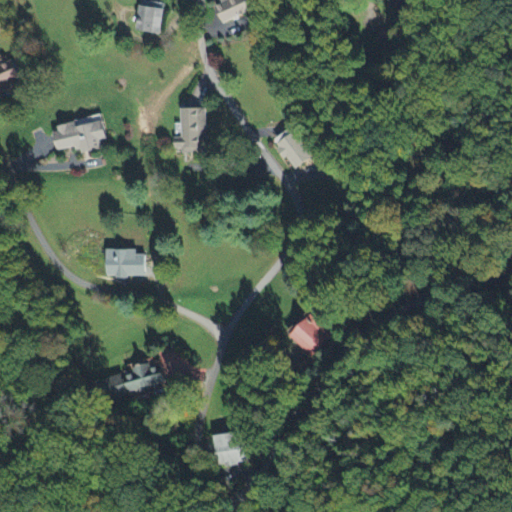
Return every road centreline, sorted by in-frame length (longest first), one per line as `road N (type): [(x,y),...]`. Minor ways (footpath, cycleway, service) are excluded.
road 1 (residential): [(199,0),(210,75),(297,205),(287,247),(223,334),(196,422),(208,470),(246,489)]
road 2 (residential): [(223,334),(176,306),(78,280),(62,268),(0,159)]
road 3 (residential): [(231,511),(323,377),(369,327)]
road 4 (residential): [(369,327),(401,307),(511,269)]
